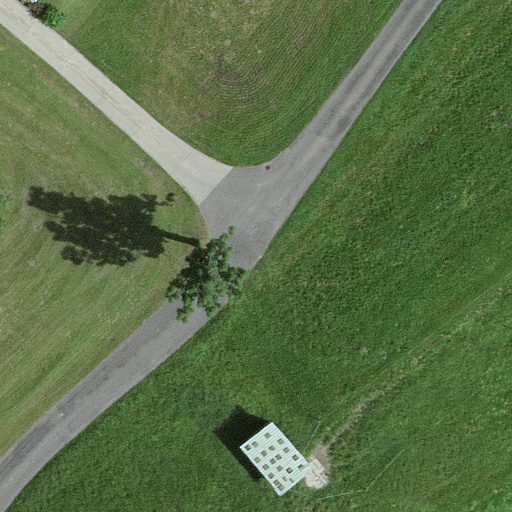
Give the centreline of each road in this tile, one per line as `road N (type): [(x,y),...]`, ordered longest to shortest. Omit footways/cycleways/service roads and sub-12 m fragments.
road 1 (track): [(0,493),(222,286),(263,219),(430,0)]
road 2 (track): [(263,219),(0,9)]
